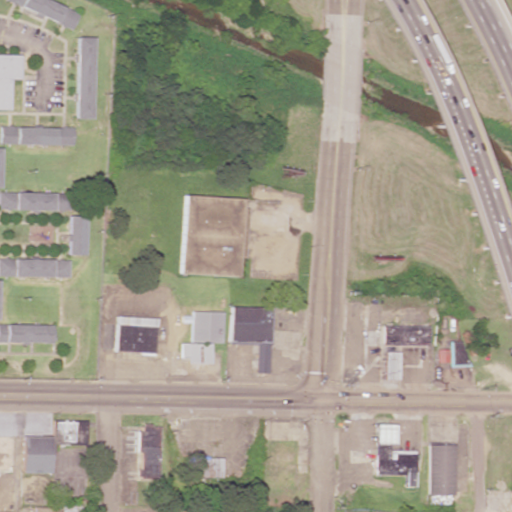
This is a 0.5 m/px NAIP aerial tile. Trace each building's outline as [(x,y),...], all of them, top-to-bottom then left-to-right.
[(76,14),(45,0),(2,0),(69,29),(76,14)] [(72,119),(89,119),(91,37),(74,37),(72,119)] [(0,109),(7,110),(8,79),(18,79),(18,55),(0,54),(0,109)] [(0,143),(70,145),(70,128),(0,126),(0,143)] [(0,191),(0,209),(66,211),(66,193),(0,191)] [(177,274),(235,276),(236,258),(242,258),(244,208),(240,208),(240,198),(181,196),(177,274)] [(65,255),(82,255),(83,216),(66,216),(65,255)] [(0,275),(67,277),(67,260),(0,258),(0,275)] [(267,308),(227,307),(226,341),(253,342),(253,373),(266,373),(267,308)] [(220,312),(189,312),(188,343),(179,343),(178,356),(185,356),(185,363),(209,363),(209,343),(219,343),(220,312)] [(113,352),(152,354),(153,318),(114,317),(113,352)] [(0,341),(51,343),(51,325),(0,324),(0,341)] [(380,325),(380,344),(426,345),(426,326),(380,325)] [(381,378),(396,378),(396,352),(381,352),(381,378)] [(50,444),(80,445),(81,420),(50,420),(50,444)] [(413,487),(414,453),(387,453),(387,445),(393,445),(393,424),(373,424),(373,475),(404,475),(404,487),(413,487)] [(156,425),(136,425),(135,452),(136,453),(136,478),(156,478),(156,425)] [(10,436),(0,435),(0,471),(10,472),(10,436)] [(19,472),(48,473),(49,436),(20,436),(19,472)] [(451,495),(452,445),(426,444),(425,495),(451,495)] [(220,457),(188,456),(188,478),(220,478),(220,457)]
